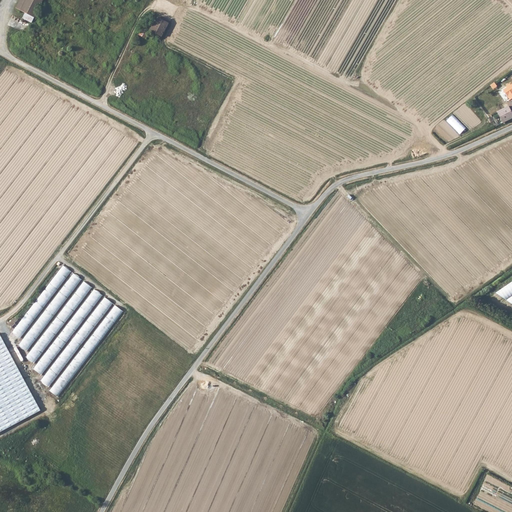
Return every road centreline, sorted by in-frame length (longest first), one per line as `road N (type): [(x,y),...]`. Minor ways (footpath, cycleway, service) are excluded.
road 1 (unclassified): [(101,511),(145,430),(308,213)]
road 2 (unclassified): [(0,320),(17,310),(153,132)]
road 3 (unclassified): [(308,213),(342,179),(446,155),(511,125)]
road 4 (unclassified): [(308,213),(153,132)]
road 5 (unclassified): [(153,132),(0,52)]
